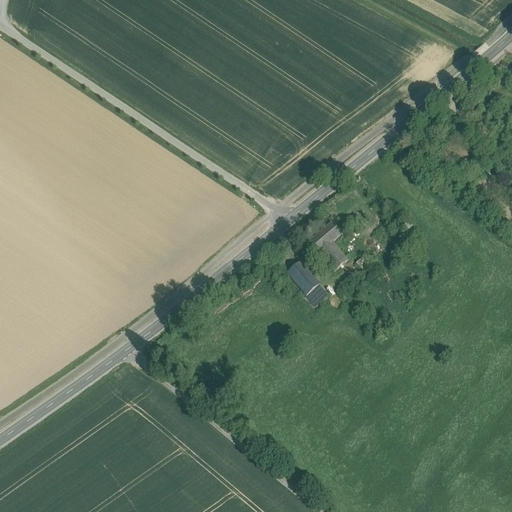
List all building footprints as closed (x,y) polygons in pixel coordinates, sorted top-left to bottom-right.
[(332,224),(309,243),(319,255),(333,243),(342,236),(332,224)] [(390,228),(383,234),(387,238),(394,232),(390,228)] [(348,261),(333,243),(319,255),(335,273),(340,268),(342,270),(344,268),(342,266),(348,261)] [(368,266),(362,259),(356,264),(362,271),(368,266)] [(320,286),(301,263),(287,275),(306,297),(307,297),(318,287),(320,286)] [(318,287),(307,297),(316,307),(327,298),(318,287)]
